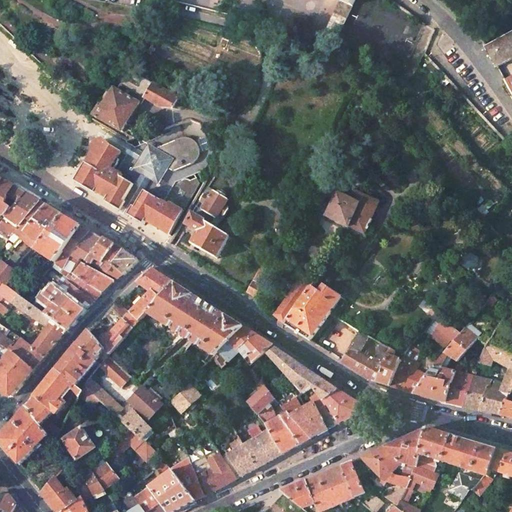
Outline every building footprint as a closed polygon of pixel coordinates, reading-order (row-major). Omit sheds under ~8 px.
[(339,0),(343,2),(326,38),(337,40),(355,0),(339,0)] [(511,34),(487,48),(497,67),(511,59),(511,34)] [(17,45),(10,39),(7,42),(14,48),(17,45)] [(74,79),(78,74),(69,66),(65,71),(74,79)] [(111,92),(107,89),(93,115),(97,118),(97,117),(123,131),(140,103),(138,102),(141,96),(163,107),(173,108),(179,97),(153,82),(126,67),(118,82),(120,83),(117,89),(114,88),(111,92)] [(53,77),(45,71),(43,74),(50,80),(53,77)] [(89,82),(82,86),(85,92),(93,115),(107,89),(98,77),(89,82)] [(175,182),(200,172),(201,174),(204,172),(214,154),(208,140),(201,123),(191,119),(180,122),(181,125),(149,137),(140,141),(135,143),(133,138),(129,140),(128,139),(126,144),(123,148),(130,152),(118,172),(124,176),(122,178),(132,184),(135,185),(140,188),(145,191),(164,202),(165,199),(175,182)] [(180,122),(148,133),(149,137),(181,125),(180,122)] [(103,136),(123,148),(126,144),(128,139),(108,127),(105,132),(103,136)] [(122,152),(112,169),(118,172),(130,152),(123,148),(103,136),(101,140),(104,139),(105,142),(122,152)] [(97,147),(87,164),(86,164),(80,174),(75,182),(96,194),(96,193),(108,199),(106,202),(120,210),(135,185),(132,184),(122,178),(124,176),(112,169),(122,152),(105,142),(104,139),(101,140),(95,142),(97,147)] [(171,245),(207,182),(203,178),(200,174),(201,174),(200,172),(175,182),(165,199),(164,202),(169,205),(170,203),(172,204),(184,211),(171,236),(168,243),(171,245)] [(16,186),(5,180),(0,187),(0,219),(3,215),(5,217),(11,210),(13,208),(11,206),(8,204),(12,198),(10,197),(16,186)] [(131,217),(145,191),(140,188),(135,185),(120,210),(126,214),(131,217)] [(27,193),(16,186),(10,197),(12,198),(8,204),(11,206),(16,200),(19,202),(27,193)] [(194,215),(218,229),(230,209),(225,206),(229,199),(227,195),(225,194),(226,192),(222,190),(221,191),(219,191),(218,193),(209,187),(204,194),(194,215)] [(371,219),(379,201),(354,190),(350,198),(337,192),(326,216),(349,227),(345,235),(360,243),(367,229),(368,229),(373,219),(371,219)] [(164,202),(145,191),(131,217),(145,225),(146,222),(161,231),(171,236),(184,211),(172,204),(170,203),(169,205),(164,202)] [(41,201),(27,193),(19,202),(14,207),(13,208),(11,210),(5,217),(0,225),(0,226),(12,234),(18,225),(20,226),(41,201)] [(303,198),(291,193),(285,205),(297,211),(303,198)] [(49,206),(41,201),(20,226),(11,238),(18,243),(49,206)] [(40,245),(65,215),(49,206),(18,243),(8,257),(18,265),(33,247),(36,250),(40,245)] [(296,212),(284,207),(281,214),(293,219),(296,212)] [(82,226),(65,215),(40,245),(36,250),(55,263),(65,251),(82,226)] [(218,229),(194,215),(188,226),(201,232),(194,245),(218,259),(230,236),(218,229)] [(292,221),(280,215),(274,228),(286,234),(292,221)] [(65,251),(55,263),(52,267),(68,277),(70,275),(71,272),(81,262),(72,255),(92,232),(82,226),(65,251)] [(92,232),(72,255),(81,262),(83,259),(87,261),(104,239),(92,232)] [(104,239),(87,261),(101,269),(107,260),(116,245),(104,238),(104,239)] [(116,268),(126,251),(116,245),(107,260),(116,268)] [(126,251),(116,268),(124,274),(124,275),(140,260),(126,251)] [(101,269),(118,279),(124,274),(116,268),(107,260),(101,269)] [(17,273),(3,263),(0,265),(0,280),(3,283),(7,285),(15,275),(17,273)] [(100,272),(84,263),(75,275),(89,285),(100,272)] [(262,266),(248,294),(256,298),(269,270),(262,266)] [(124,318),(135,332),(152,315),(174,281),(154,268),(137,284),(152,291),(124,318)] [(100,272),(89,285),(102,294),(115,280),(100,272)] [(44,295),(15,275),(7,285),(20,295),(36,306),(40,301),(44,295)] [(89,285),(75,275),(73,277),(70,275),(68,277),(70,279),(68,281),(95,301),(102,294),(89,285)] [(302,278),(275,317),(277,320),(285,325),(313,284),(302,278)] [(95,301),(68,281),(60,290),(86,310),(95,301)] [(152,315),(214,355),(230,339),(244,326),(174,281),(152,315)] [(7,285),(3,283),(0,287),(0,294),(4,297),(13,304),(14,303),(20,295),(7,285)] [(324,291),(313,284),(285,325),(321,347),(338,315),(349,298),(330,283),(324,291)] [(60,290),(54,286),(46,297),(44,295),(40,301),(51,308),(46,314),(69,330),(77,319),(86,310),(60,290)] [(35,371),(69,330),(46,314),(36,306),(20,295),(14,303),(43,324),(49,328),(35,348),(24,340),(20,345),(16,342),(11,351),(13,352),(35,371)] [(10,310),(0,303),(0,314),(3,317),(10,310)] [(427,313),(435,319),(442,311),(433,305),(427,313)] [(113,307),(106,314),(116,324),(123,317),(117,311),(113,307)] [(124,318),(101,343),(113,354),(135,332),(124,318)] [(453,341),(460,333),(442,319),(432,336),(445,346),(450,338),(453,341)] [(0,343),(11,351),(16,342),(20,337),(0,324),(0,343)] [(276,346),(244,326),(230,339),(239,350),(250,364),(269,353),(276,346)] [(511,349),(499,343),(499,345),(489,340),(485,345),(478,363),(491,366),(492,358),(509,367),(504,382),(442,368),(447,354),(457,361),(478,337),(465,326),(460,333),(453,341),(444,352),(438,361),(424,378),(413,392),(511,416),(511,349)] [(113,354),(101,343),(89,330),(77,344),(93,357),(99,366),(103,362),(107,359),(113,354)] [(413,392),(424,378),(414,373),(422,359),(419,358),(422,352),(411,343),(405,350),(401,353),(400,358),(393,355),(395,351),(382,342),(373,360),(358,353),(369,335),(360,331),(342,360),(369,378),(413,392)] [(239,350),(230,339),(214,355),(213,356),(218,362),(223,355),(227,360),(239,350)] [(35,371),(13,352),(11,351),(0,343),(0,356),(6,362),(2,367),(23,385),(35,371)] [(91,360),(93,357),(77,344),(75,347),(91,360)] [(315,372),(276,346),(269,353),(302,388),(315,372)] [(94,371),(99,366),(93,357),(91,360),(75,347),(57,369),(79,388),(82,385),(86,380),(94,371)] [(113,354),(107,359),(103,362),(99,366),(94,371),(128,403),(147,385),(113,354)] [(0,369),(0,389),(9,398),(13,397),(23,385),(2,367),(1,368),(0,369)] [(257,414),(273,406),(282,400),(252,368),(248,371),(261,389),(248,402),(257,414)] [(79,388),(57,369),(36,395),(55,411),(58,413),(68,401),(65,398),(73,388),(78,391),(79,388)] [(86,380),(82,385),(100,401),(116,415),(128,403),(94,371),(86,380)] [(325,379),(315,372),(302,388),(305,392),(315,385),(325,379)] [(338,388),(325,379),(315,385),(324,399),(338,388)] [(201,395),(190,383),(171,401),(182,413),(201,395)] [(79,388),(78,391),(96,406),(100,401),(82,385),(79,388)] [(147,385),(128,403),(155,423),(171,404),(147,385)] [(324,399),(315,385),(305,392),(313,400),(320,407),(328,428),(340,422),(329,404),(327,405),(324,399)] [(359,402),(338,388),(324,399),(327,405),(329,404),(340,422),(360,411),(359,402)] [(47,418),(55,411),(36,395),(27,406),(54,442),(56,438),(50,431),(55,425),(47,418)] [(320,407),(313,400),(304,407),(297,396),(282,406),(287,411),(290,415),(312,437),(328,428),(320,407)] [(116,415),(129,427),(141,439),(149,442),(161,429),(155,423),(128,403),(116,415)] [(54,442),(27,406),(0,438),(9,450),(20,464),(32,451),(36,455),(42,450),(44,452),(53,443),(54,442)] [(290,415),(287,411),(279,416),(273,406),(257,414),(263,422),(275,415),(276,418),(265,425),(282,453),(300,443),(282,421),(290,415)] [(312,437),(290,415),(282,421),(300,443),(312,437)] [(282,453),(265,425),(261,427),(259,425),(249,430),(254,438),(244,444),(260,465),(282,453)] [(88,426),(69,439),(83,459),(102,447),(88,426)] [(129,427),(130,443),(147,460),(156,452),(149,442),(141,439),(129,427)] [(179,435),(175,427),(168,432),(171,438),(179,435)] [(397,507),(397,508),(402,511),(419,511),(420,510),(408,501),(414,488),(428,494),(432,487),(438,474),(440,469),(436,468),(437,465),(435,458),(442,461),(451,434),(428,427),(425,428),(416,466),(411,478),(407,488),(397,507)] [(425,428),(371,452),(391,470),(396,466),(405,468),(402,475),(411,478),(416,466),(425,428)] [(260,465),(244,444),(237,432),(233,434),(240,446),(226,454),(241,475),(260,465)] [(497,448),(451,434),(442,461),(484,474),(489,476),(497,448)] [(510,475),(511,475),(511,452),(497,448),(489,476),(484,474),(480,480),(473,489),(471,488),(467,493),(473,495),(475,491),(480,495),(493,479),(498,471),(505,474),(504,477),(509,479),(510,475)] [(211,452),(204,455),(221,486),(237,477),(221,454),(214,458),(211,452)] [(386,480),(393,472),(391,470),(371,452),(360,456),(380,477),(386,480)] [(221,486),(204,455),(191,462),(205,494),(221,486)] [(90,468),(112,496),(116,493),(126,480),(101,456),(90,468)] [(205,494),(191,462),(189,458),(171,470),(195,500),(205,494)] [(351,460),(341,464),(355,496),(365,492),(351,460)] [(306,480),(315,502),(319,511),(355,496),(341,464),(313,477),(306,480)] [(83,475),(93,494),(99,490),(103,499),(112,496),(90,468),(84,474),(83,475)] [(171,511),(195,500),(171,470),(134,497),(146,510),(161,502),(168,511),(171,511)] [(407,488),(411,478),(402,475),(393,472),(386,480),(407,488)] [(473,489),(480,480),(459,473),(448,493),(463,500),(467,493),(471,488),(473,489)] [(83,501),(84,500),(93,494),(83,475),(74,483),(83,501)] [(57,511),(65,511),(83,501),(74,483),(64,477),(43,493),(56,510),(57,511)] [(306,480),(281,491),(285,494),(288,497),(301,507),(315,502),(306,480)] [(146,510),(134,497),(130,492),(123,498),(126,504),(117,509),(118,511),(168,511),(161,502),(146,510)] [(0,507),(8,511),(11,511),(16,503),(9,495),(0,494),(0,507)] [(373,511),(377,506),(371,501),(372,500),(367,495),(361,501),(373,511)] [(89,511),(84,500),(83,501),(65,511),(89,511)] [(490,505),(480,501),(478,506),(488,510),(490,505)] [(118,511),(117,509),(112,502),(107,505),(111,511),(118,511)] [(23,511),(22,510),(16,503),(11,511),(23,511)]
